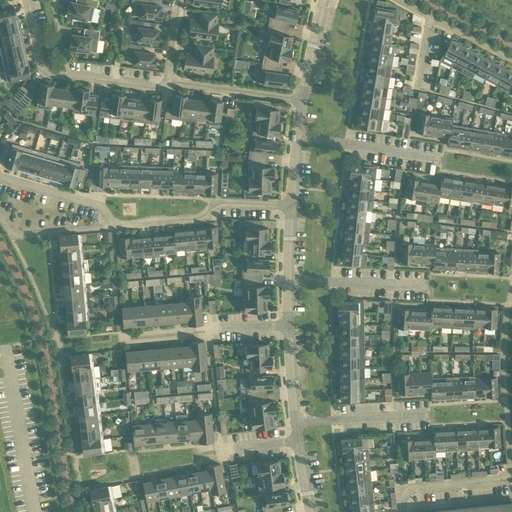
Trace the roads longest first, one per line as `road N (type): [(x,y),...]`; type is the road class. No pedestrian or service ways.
road 1 (residential): [(402,511),(411,488),(507,475),(503,337),(511,280)]
road 2 (residential): [(23,0),(44,72),(157,87),(167,81)]
road 3 (residential): [(120,226),(204,218),(216,200),(291,205)]
road 4 (residential): [(442,160),(298,137)]
road 5 (residential): [(429,287),(288,279)]
road 6 (residential): [(167,81),(302,100)]
road 7 (residential): [(0,181),(98,205),(120,226)]
road 8 (residential): [(295,423),(426,416)]
road 9 (residential): [(0,217),(13,236),(120,226)]
